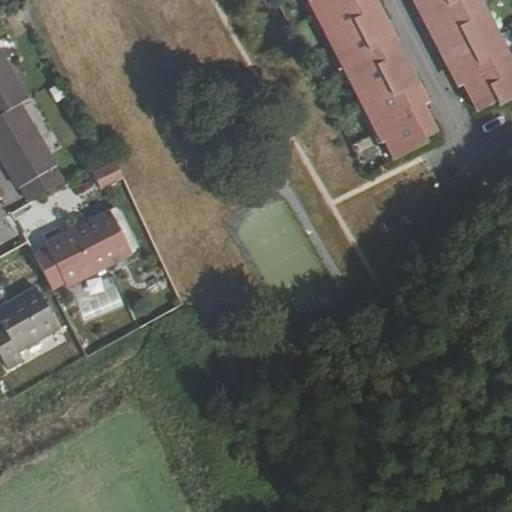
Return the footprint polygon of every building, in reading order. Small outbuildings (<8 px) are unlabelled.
[(357,76),(375,111),(368,115),(379,138),(386,135),(397,154),(430,137),(428,132),(438,127),(439,127),(435,115),(427,101),(427,99),(426,96),(427,94),(410,60),(412,59),(392,18),(389,19),(379,0),(309,0),(320,21),(327,18),(345,53),(338,56),(350,79),(357,76)] [(483,0),(422,0),(424,2),(421,4),(445,53),(460,82),(461,82),(477,110),(495,100),(498,105),(511,97),(511,57),(506,47),(500,51),(482,15),(489,11),(483,0)] [(0,115),(19,104),(28,99),(0,48),(0,115)] [(0,158),(17,188),(18,187),(51,169),(54,167),(19,104),(0,115),(0,158)] [(93,172),(101,189),(122,179),(115,162),(93,172)] [(51,169),(18,187),(27,202),(60,184),(51,169)] [(113,210),(91,221),(95,226),(116,216),(113,210)] [(47,242),(70,286),(135,254),(116,216),(95,226),(91,221),(47,242)] [(0,305),(0,318),(4,325),(0,327),(0,351),(9,367),(23,359),(17,349),(60,324),(37,285),(0,305)]
